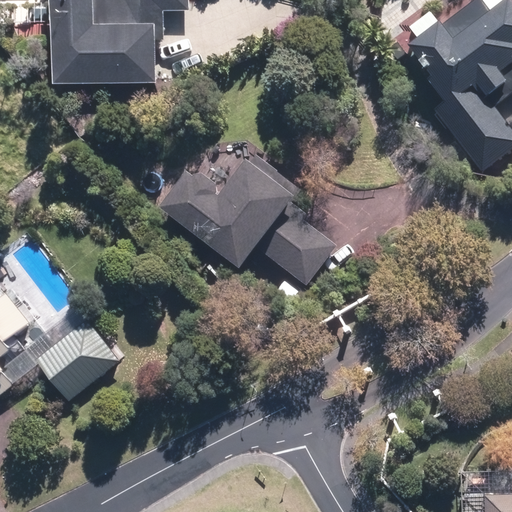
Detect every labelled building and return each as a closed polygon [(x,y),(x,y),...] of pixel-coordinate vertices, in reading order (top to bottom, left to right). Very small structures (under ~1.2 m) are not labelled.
[(55,0),(55,85),(162,85),(163,12),(196,12),(196,0),(55,0)] [(485,0),(473,0),(409,51),(449,102),(435,113),(484,174),(511,151),(511,129),(495,108),(511,94),(511,1),(511,0),(495,13),(485,0)] [(195,168),(163,210),(243,271),(260,248),(311,287),(342,246),(289,206),(300,192),(252,156),(225,191),(195,168)] [(0,400),(2,402),(19,389),(5,371),(21,358),(13,347),(37,328),(0,281),(0,400)] [(91,321),(36,362),(68,405),(123,364),(91,321)] [(511,511),(511,492),(485,492),(485,511),(511,511)]
